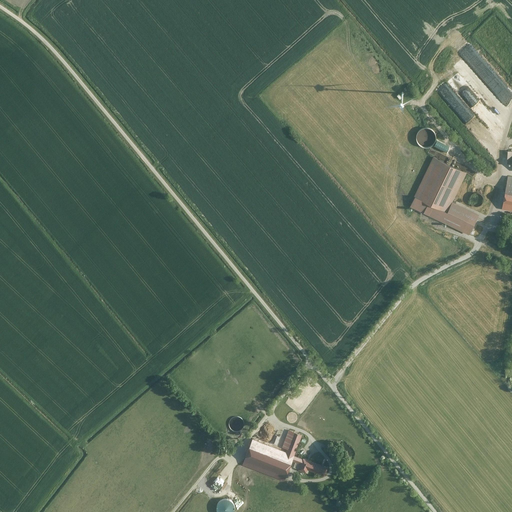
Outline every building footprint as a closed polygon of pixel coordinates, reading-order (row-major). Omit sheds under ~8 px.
[(456,126),(480,150),(483,147),(459,122),(456,126)] [(436,129),(418,128),(418,145),(435,145),(436,129)] [(429,152),(441,157),(443,154),(431,148),(429,152)] [(511,158),(511,151),(504,151),(503,162),(511,162),(511,158)] [(464,173),(441,162),(421,204),(424,205),(420,213),(466,236),(471,226),(463,222),(468,210),(450,202),(464,173)] [(511,178),(507,177),(499,208),(511,210),(511,178)] [(281,447),(252,436),(241,466),(286,482),(292,466),(308,471),(309,468),(311,461),(294,455),(302,433),(288,428),(281,447)] [(326,474),(329,467),(311,461),(309,468),(326,474)]
